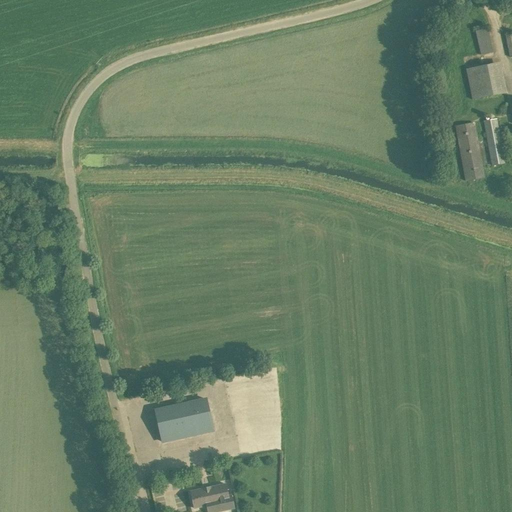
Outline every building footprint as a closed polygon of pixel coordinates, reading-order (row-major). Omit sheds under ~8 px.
[(488,28),(476,30),(481,54),(493,52),(488,28)] [(499,85),(495,64),(466,69),(472,100),(507,93),(505,83),(499,85)] [(491,166),(505,163),(497,119),(483,122),(491,166)] [(465,182),(484,178),(474,123),(455,126),(465,182)] [(171,381),(163,383),(165,392),(173,391),(171,381)] [(213,431),(206,399),(155,410),(162,443),(213,431)] [(228,495),(225,484),(190,492),(193,508),(206,506),(207,511),(218,511),(234,508),(231,495),(228,495)]
